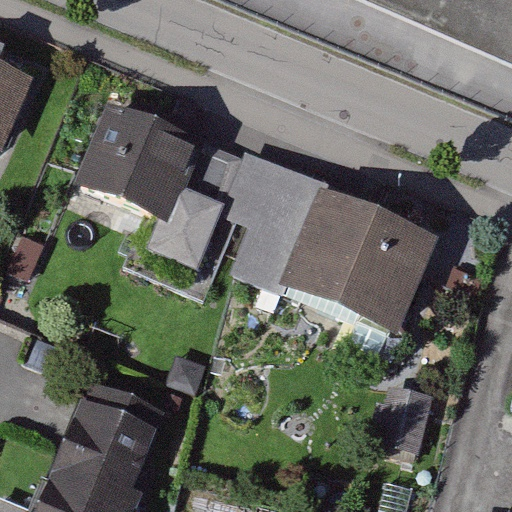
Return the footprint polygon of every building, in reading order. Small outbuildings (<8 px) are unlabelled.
[(511,0),(371,0),(511,60),(511,0)] [(0,161),(45,51),(0,32),(0,161)] [(230,118),(119,73),(71,190),(182,235),(230,118)] [(444,245),(341,203),(296,312),(399,354),(444,245)] [(141,511),(168,424),(68,394),(33,511),(141,511)]
